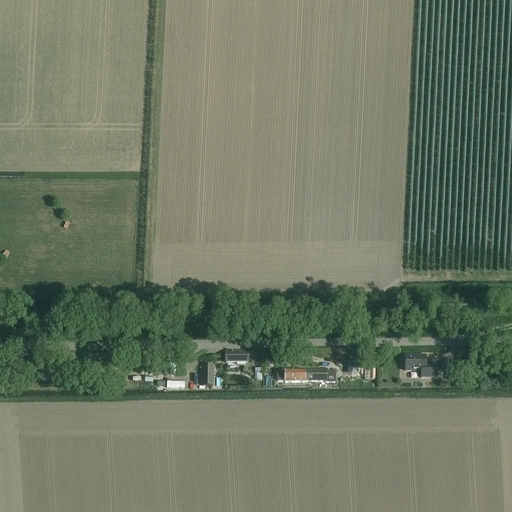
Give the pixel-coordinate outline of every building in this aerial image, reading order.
[(247,363),(248,352),(226,352),(226,363),(247,363)] [(425,356),(405,356),(405,371),(421,371),(421,378),(435,378),(435,365),(425,365),(425,356)] [(357,360),(356,369),(364,369),(364,380),(374,380),(374,360),(357,360)] [(348,361),(347,374),(351,374),(351,373),(354,373),(356,373),(356,361),(353,361),(348,361)] [(145,363),(144,371),(158,372),(158,364),(145,363)] [(166,364),(166,376),(176,376),(176,364),(166,364)] [(214,366),(202,366),(202,386),(214,386),(214,366)] [(474,367),(460,367),(460,375),(474,375),(474,367)] [(278,381),(285,381),(285,382),(305,382),(305,381),(325,382),(325,383),(335,383),(335,370),(285,370),(285,371),(278,371),(277,372),(277,380),(278,381)]
